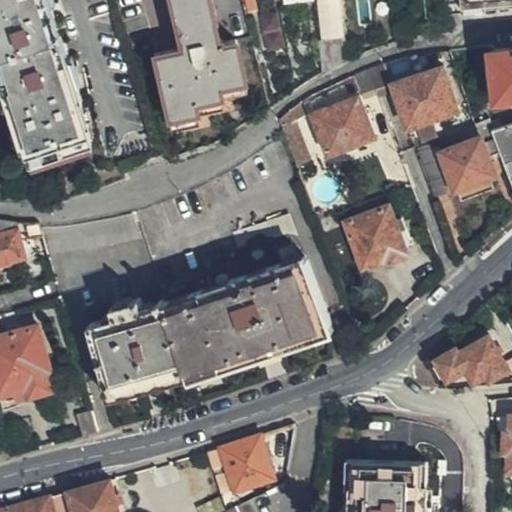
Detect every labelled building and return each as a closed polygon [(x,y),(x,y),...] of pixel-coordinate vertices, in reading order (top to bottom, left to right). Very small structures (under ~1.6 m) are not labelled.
[(0,0),(0,59),(4,74),(0,75),(0,86),(18,144),(22,143),(26,157),(90,137),(85,121),(86,118),(67,56),(65,53),(64,54),(58,56),(45,18),(52,16),(46,0),(0,0)] [(240,78),(231,39),(218,42),(207,0),(170,0),(180,47),(152,54),(158,80),(166,117),(193,111),(192,100),(216,95),(215,84),(240,78)] [(245,0),(248,9),(257,7),(255,0),(245,0)] [(316,4),(322,72),(337,63),(347,57),(340,0),(316,4)] [(511,0),(444,0),(447,13),(511,6),(511,0)] [(283,48),(279,13),(264,14),(268,50),(283,48)] [(58,56),(64,54),(52,16),(45,18),(58,56)] [(511,51),(485,54),(489,110),(511,108),(511,51)] [(377,66),(367,70),(375,91),(385,86),(377,66)] [(444,67),(389,86),(405,133),(460,115),(444,67)] [(364,100),(376,95),(375,91),(367,70),(345,79),(350,91),(359,88),(364,100)] [(321,142),(327,159),(376,142),(359,95),(307,114),(317,144),(321,142)] [(291,141),(298,161),(312,156),(298,119),(304,115),(301,104),(279,119),(287,134),(291,141)] [(488,120),(462,130),(465,140),(434,152),(450,192),(453,199),(461,196),(462,200),(492,189),(489,182),(498,178),(490,157),(501,153),(492,131),(488,120)] [(511,185),(511,124),(492,131),(501,153),(511,185)] [(418,130),(423,143),(438,138),(434,126),(418,130)] [(446,193),(430,145),(416,150),(432,197),(446,193)] [(401,218),(395,220),(390,205),(343,221),(360,272),(389,262),(391,266),(407,260),(406,255),(409,254),(401,232),(406,231),(401,218)] [(324,210),(317,213),(320,220),(327,218),(324,210)] [(0,260),(25,254),(17,222),(0,220),(0,260)] [(168,301),(189,367),(334,322),(314,257),(291,264),(290,260),(274,265),(274,269),(253,275),(250,272),(237,276),(236,280),(209,288),(207,285),(191,290),(192,294),(168,301)] [(159,376),(189,367),(167,301),(144,308),(140,298),(112,307),(114,317),(88,325),(102,366),(108,391),(159,376)] [(30,386),(31,393),(53,387),(48,369),(53,368),(40,326),(0,336),(0,390),(1,394),(30,386)] [(507,367),(488,334),(459,352),(456,348),(437,360),(448,380),(467,369),(474,381),(488,372),(492,376),(507,367)] [(98,430),(93,410),(79,413),(84,434),(98,430)] [(275,476),(261,434),(220,447),(234,490),(275,476)] [(423,511),(424,508),(429,508),(429,487),(424,486),(425,467),(358,464),(357,488),(354,488),(352,511),(423,511)] [(53,495),(58,511),(122,511),(113,478),(53,495)] [(12,506),(13,511),(58,511),(53,495),(12,506)] [(251,511),(247,501),(229,511),(226,511),(251,511)]
